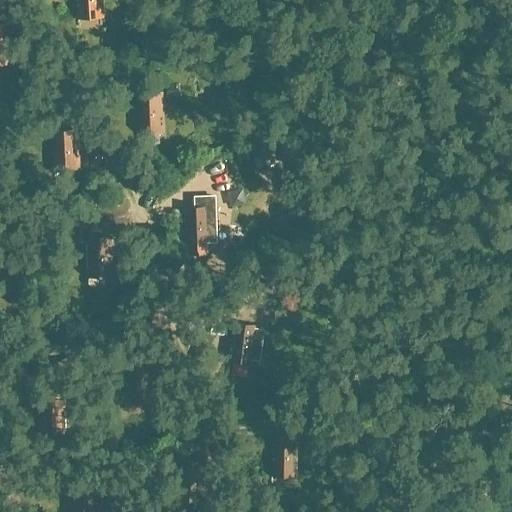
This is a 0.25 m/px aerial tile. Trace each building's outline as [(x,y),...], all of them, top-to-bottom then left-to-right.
[(102,14),(100,0),(75,0),(76,15),(102,14)] [(0,59),(9,59),(8,25),(0,25),(0,59)] [(163,129),(162,95),(137,95),(137,130),(163,129)] [(79,165),(77,130),(51,132),(54,166),(79,165)] [(194,208),(184,208),(186,243),(188,243),(189,252),(208,251),(207,242),(216,242),(215,197),(199,197),(200,208),(194,208)] [(111,238),(86,239),(87,273),(112,273),(111,238)] [(209,252),(203,267),(223,276),(231,257),(217,251),(216,255),(209,252)] [(21,255),(0,257),(0,285),(1,292),(26,289),(21,255)] [(264,329),(258,329),(258,327),(233,324),(229,358),(261,362),(264,329)] [(125,397),(150,400),(153,365),(128,363),(125,397)] [(66,429),(64,394),(39,396),(41,430),(66,429)] [(273,437),(272,471),(297,472),(298,437),(273,437)] [(177,496),(202,498),(205,463),(180,461),(177,496)] [(97,511),(96,493),(71,495),(72,511),(97,511)]
